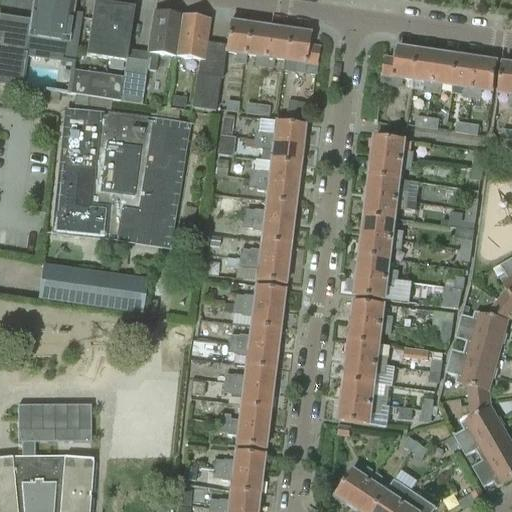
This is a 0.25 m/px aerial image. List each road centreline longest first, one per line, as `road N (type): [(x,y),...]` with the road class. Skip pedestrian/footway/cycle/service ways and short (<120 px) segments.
road 1 (residential): [(356,17),(292,511)]
road 2 (residential): [(511,40),(356,17)]
road 3 (residential): [(0,119),(20,122),(6,225)]
road 4 (residential): [(356,17),(236,0)]
